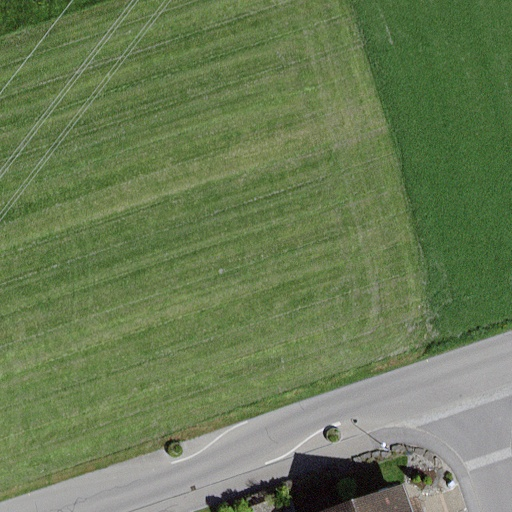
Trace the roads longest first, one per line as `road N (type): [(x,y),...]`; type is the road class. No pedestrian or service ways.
road 1 (residential): [(66,511),(465,378)]
road 2 (residential): [(465,378),(508,511)]
